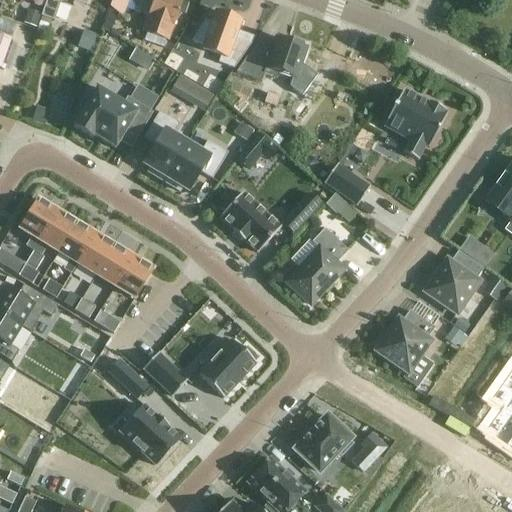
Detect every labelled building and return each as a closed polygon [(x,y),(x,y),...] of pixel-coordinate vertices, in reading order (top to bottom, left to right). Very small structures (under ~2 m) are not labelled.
[(45,0),(39,17),(52,22),(60,0),(70,0),(70,1),(85,6),(86,0),(45,0)] [(121,18),(128,0),(111,0),(109,8),(110,9),(121,18)] [(167,43),(182,1),(178,0),(152,0),(141,33),(167,43)] [(204,21),(190,43),(202,47),(201,50),(220,57),(217,64),(233,70),(255,39),(236,33),(240,22),(215,13),(210,24),(204,21)] [(0,68),(10,40),(0,36),(0,68)] [(258,41),(235,75),(260,84),(263,76),(276,80),(278,75),(291,80),(288,89),(301,98),(316,77),(299,65),(305,49),(302,48),(302,44),(293,41),(290,44),(276,39),(273,46),(258,41)] [(184,75),(198,81),(193,92),(200,95),(212,67),(191,58),(184,75)] [(178,79),(172,90),(187,99),(193,88),(178,79)] [(91,140),(93,138),(114,150),(119,143),(130,150),(152,114),(126,99),(122,105),(96,89),(72,128),(91,140)] [(392,110),(382,128),(408,142),(402,154),(416,162),(424,147),(428,149),(446,116),(442,114),(444,112),(429,104),(428,106),(402,92),(394,107),(393,106),(391,109),(392,110)] [(264,104),(276,108),(279,97),(267,93),(264,104)] [(179,125),(158,113),(143,139),(154,146),(142,166),(149,170),(147,174),(162,184),(186,145),(172,137),(179,125)] [(200,174),(211,181),(227,155),(206,142),(199,154),(186,145),(162,184),(178,193),(181,189),(188,193),(200,174)] [(358,152),(353,159),(361,165),(366,157),(358,152)] [(511,168),(487,204),(511,220),(511,224),(507,232),(511,235),(511,168)] [(335,169),(323,185),(356,208),(367,191),(335,169)] [(242,195),(218,219),(232,232),(231,233),(242,243),(243,242),(257,255),(280,230),(242,195)] [(309,196),(281,225),(292,235),(319,206),(309,196)] [(334,197),(325,206),(335,215),(336,214),(348,225),(356,217),(343,206),(334,197)] [(25,248),(32,252),(56,213),(37,201),(19,231),(31,238),(25,248)] [(47,247),(57,254),(75,224),(56,213),(32,252),(40,258),(47,247)] [(387,245),(399,229),(381,215),(369,230),(387,245)] [(76,265),(94,236),(75,224),(57,254),(68,261),(62,271),(70,276),(76,265)] [(288,282),(286,285),(309,307),(323,293),(326,295),(326,294),(331,288),(332,289),(333,288),(330,285),(342,272),(335,265),(347,252),(323,230),(311,244),(318,250),(298,271),(294,267),(284,277),(288,282)] [(94,236),(76,265),(95,277),(113,247),(94,236)] [(95,277),(115,289),(133,259),(113,247),(95,277)] [(446,262),(434,280),(428,281),(425,286),(426,291),(425,294),(456,315),(477,284),(474,282),(482,271),(457,253),(449,264),(446,262)] [(152,270),(133,259),(115,289),(134,300),(150,272),(152,270)] [(31,286),(38,275),(24,267),(17,278),(31,286)] [(41,292),(55,301),(61,290),(48,281),(41,292)] [(0,288),(0,314),(21,327),(20,329),(29,334),(41,313),(50,319),(57,307),(23,286),(16,297),(1,287),(0,288)] [(511,291),(503,303),(511,310),(511,291)] [(80,301),(74,312),(87,320),(94,309),(80,301)] [(471,308),(462,317),(472,327),(481,317),(471,308)] [(429,366),(418,358),(428,343),(426,341),(433,330),(408,312),(400,324),(397,322),(385,339),(380,340),(377,345),(378,350),(376,353),(407,374),(403,379),(416,389),(419,384),(418,383),(429,366)] [(112,336),(119,325),(99,313),(92,324),(112,336)] [(0,357),(11,364),(18,353),(9,347),(20,329),(21,327),(0,314),(0,357)] [(222,400),(255,365),(253,364),(257,360),(247,350),(243,354),(230,342),(197,377),(222,400)] [(157,355),(142,371),(171,399),(186,382),(157,355)] [(138,400),(148,389),(120,362),(109,374),(138,400)] [(0,381),(8,368),(0,363),(0,381)] [(501,409),(486,431),(495,437),(493,440),(505,448),(511,437),(511,369),(490,401),(501,409)] [(143,408),(119,434),(154,467),(178,441),(166,430),(168,428),(157,417),(155,419),(143,408)] [(351,446),(347,443),(349,440),(326,418),(294,452),(318,474),(337,453),(341,456),(351,446)] [(370,435),(360,446),(375,460),(385,449),(370,435)] [(287,511),(304,494),(269,461),(247,485),(268,505),(265,509),(268,511),(287,511)] [(340,511),(325,497),(314,509),(317,511),(340,511)] [(24,499),(18,511),(19,511),(31,511),(35,504),(24,499)] [(239,511),(230,503),(221,511),(258,511),(251,505),(250,506),(244,511),(239,511)]
